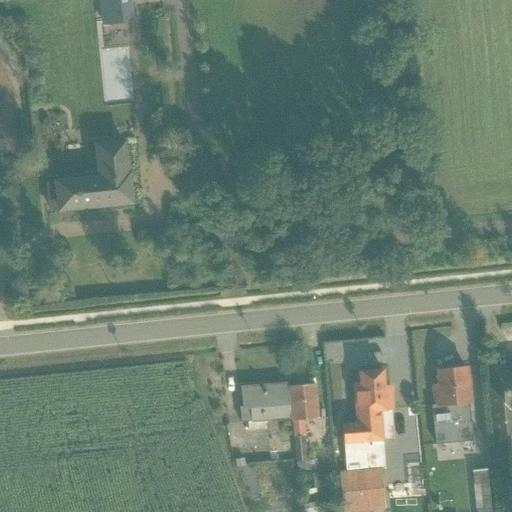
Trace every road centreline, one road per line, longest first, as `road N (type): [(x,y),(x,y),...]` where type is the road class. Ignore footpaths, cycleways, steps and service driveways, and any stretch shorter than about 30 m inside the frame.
road 1 (secondary): [(0,346),(511,294)]
road 2 (unknown): [(511,223),(414,230),(324,189),(162,184)]
